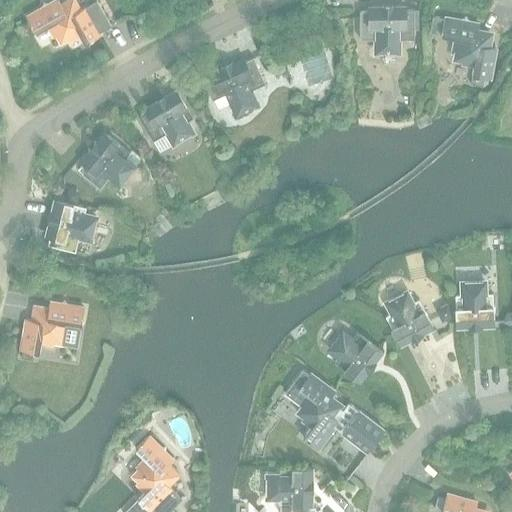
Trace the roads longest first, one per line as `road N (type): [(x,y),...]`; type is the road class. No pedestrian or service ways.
road 1 (residential): [(278,0),(26,138)]
road 2 (residential): [(379,511),(407,453),(449,418),(511,403)]
